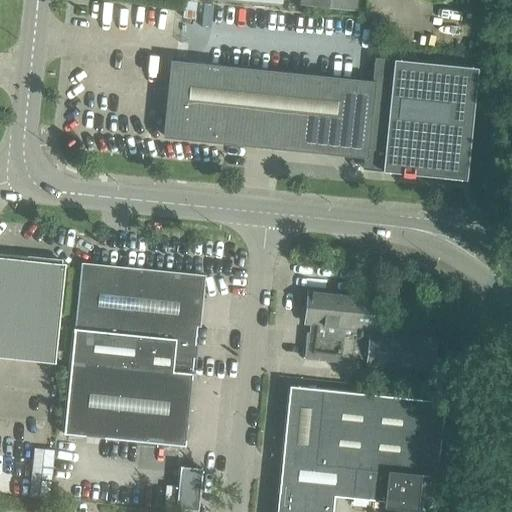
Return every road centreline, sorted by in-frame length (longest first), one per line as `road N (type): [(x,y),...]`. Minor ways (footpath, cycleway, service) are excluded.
road 1 (tertiary): [(266,214),(428,233),(482,259),(511,286)]
road 2 (tertiary): [(33,170),(75,197),(266,214)]
road 3 (tertiary): [(33,170),(25,144),(39,0)]
road 4 (unclassified): [(256,365),(266,214)]
road 5 (unclassified): [(256,365),(239,511)]
